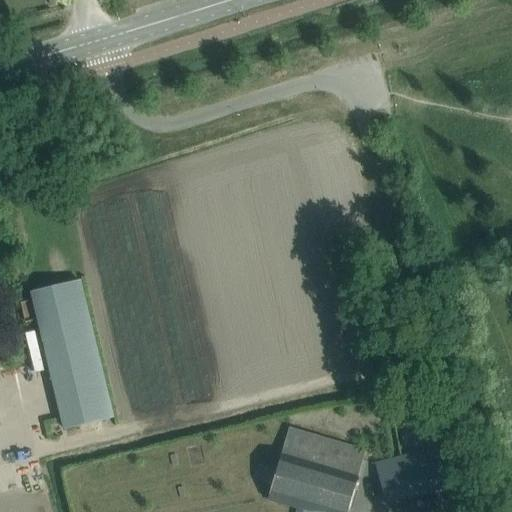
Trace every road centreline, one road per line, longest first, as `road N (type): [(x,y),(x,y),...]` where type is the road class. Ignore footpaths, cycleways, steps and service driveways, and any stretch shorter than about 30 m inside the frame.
road 1 (residential): [(96,41),(120,101),(150,125),(313,82),(351,98),(464,511)]
road 2 (tertiary): [(233,0),(96,41)]
